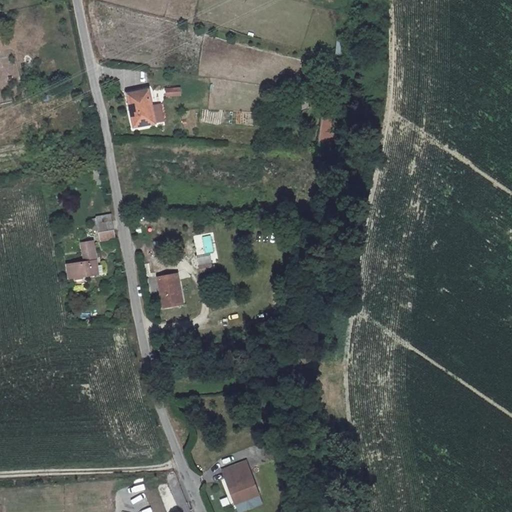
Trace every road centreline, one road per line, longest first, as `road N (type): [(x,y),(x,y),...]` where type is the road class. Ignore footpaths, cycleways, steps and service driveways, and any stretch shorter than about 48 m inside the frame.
road 1 (residential): [(77,0),(150,384),(199,511)]
road 2 (track): [(177,459),(162,468),(0,476)]
